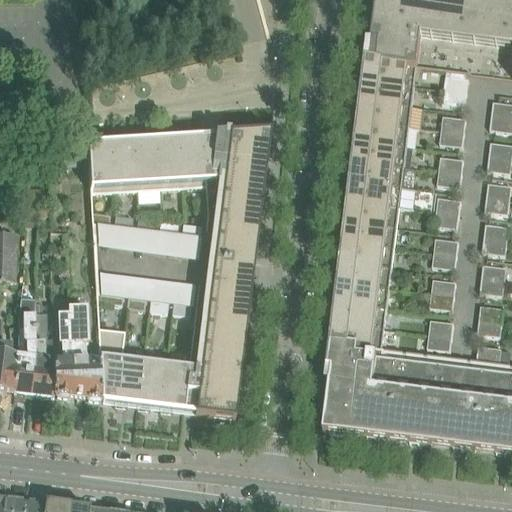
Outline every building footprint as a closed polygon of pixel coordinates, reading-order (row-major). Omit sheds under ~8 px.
[(466,78),(511,83),(511,0),(376,0),(371,45),(372,45),(370,63),(369,63),(369,65),(417,71),(417,72),(466,78)] [(369,65),(366,85),(414,91),(417,72),(417,71),(369,65)] [(468,83),(465,83),(447,81),(445,94),(467,97),(468,83)] [(366,85),(364,105),(412,111),(414,91),(366,85)] [(465,111),(467,97),(445,94),(443,109),(462,111),(465,111)] [(364,105),(361,126),(409,132),(412,111),(364,105)] [(493,107),(491,121),(511,123),(511,109),(498,108),(493,107)] [(511,137),(511,132),(511,123),(491,121),(490,135),(495,135),(511,137)] [(466,124),(460,124),(444,122),(443,135),(464,138),(466,124)] [(361,126),(359,146),(407,152),(409,132),(361,126)] [(463,152),(464,138),(443,135),(441,149),(459,152),(463,152)] [(251,293),(250,293),(253,272),(254,272),(254,271),(253,271),(269,136),(229,138),(228,142),(223,142),(223,139),(214,139),(214,143),(201,143),(204,192),(205,192),(206,221),(204,243),(215,245),(213,267),(210,290),(198,288),(188,367),(182,415),(194,416),(194,420),(234,425),(250,294),(251,294),(251,293)] [(191,140),(179,141),(182,193),(204,192),(201,143),(192,144),(191,140)] [(169,142),(156,143),(159,195),(182,193),(179,141),(178,141),(178,145),(169,145),(169,142)] [(146,143),(133,144),(136,196),(159,195),(156,143),(155,143),(155,146),(146,147),(146,143)] [(123,145),(110,145),(114,198),(136,196),(133,144),(132,144),(133,148),(124,148),(123,145)] [(87,155),(86,155),(86,169),(88,169),(90,199),(114,198),(110,145),(109,146),(110,149),(101,150),(100,146),(87,147),(87,151),(87,155)] [(359,146),(356,166),(404,172),(407,152),(359,146)] [(491,148),(489,162),(511,164),(511,153),(511,150),(494,148),(491,148)] [(67,156),(64,156),(51,157),(52,171),(68,170),(67,156)] [(509,178),(511,164),(489,162),(487,175),(493,176),(509,178)] [(462,179),(464,165),(442,163),(440,176),(462,179)] [(356,166),(354,186),(402,192),(404,172),(356,166)] [(460,193),(462,179),(440,176),(438,190),(460,193)] [(354,186),(351,206),(399,213),(415,215),(418,194),(402,192),(354,186)] [(488,188),(486,202),(508,205),(510,191),(491,189),(488,188)] [(506,219),(508,205),(486,202),(485,216),(490,217),(506,219)] [(459,220),(461,206),(439,203),(438,217),(459,220)] [(351,206),(349,227),(397,233),(399,213),(351,206)] [(458,234),(459,220),(438,217),(436,231),(458,234)] [(111,220),(93,218),(94,229),(110,231),(111,220)] [(115,221),(114,232),(132,234),(133,223),(115,221)] [(138,223),(137,234),(155,237),(156,226),(138,223)] [(161,226),(159,237),(177,239),(179,228),(161,226)] [(349,227),(346,247),(394,253),(397,233),(349,227)] [(183,229),(182,240),(200,242),(201,231),(183,229)] [(486,229),(484,243),(506,246),(507,232),(489,230),(486,229)] [(0,287),(15,288),(16,242),(0,241),(0,287)] [(504,260),(506,246),(484,243),(482,257),(488,258),(504,260)] [(459,247),(453,246),(437,244),(435,258),(457,260),(459,247)] [(346,247),(344,267),(392,273),(394,253),(346,247)] [(455,274),(457,260),(435,258),(433,272),(455,274)] [(344,267),(341,287),(389,293),(392,273),(344,267)] [(483,270),(481,284),(503,287),(505,273),(486,270),(483,270)] [(501,300),(503,287),(481,284),(480,298),(485,298),(501,300)] [(456,287),(451,287),(434,285),(433,299),(454,301),(456,287)] [(341,287),(339,308),(387,314),(389,293),(341,287)] [(124,302),(98,298),(98,306),(123,309),(124,302)] [(453,315),(454,301),(433,299),(431,313),(449,315),(453,315)] [(129,302),(128,313),(146,315),(147,304),(129,302)] [(151,305),(150,316),(168,318),(169,307),(151,305)] [(174,308),(172,319),(190,321),(192,310),(174,308)] [(339,308),(336,328),(384,334),(387,314),(339,308)] [(480,311),(479,325),(501,328),(502,313),(484,311),(480,311)] [(68,319),(72,404),(100,408),(100,406),(99,388),(97,355),(83,356),(83,348),(87,348),(85,313),(67,313),(68,319)] [(17,361),(12,397),(29,399),(34,364),(33,320),(33,315),(18,315),(18,320),(17,361)] [(53,402),(72,404),(68,319),(57,320),(58,348),(60,348),(61,359),(51,360),(52,365),(53,402)] [(53,402),(52,365),(43,364),(42,347),(45,345),(45,320),(33,320),(34,364),(29,399),(53,402)] [(499,341),(501,328),(479,325),(477,339),(483,339),(499,341)] [(454,328),(448,327),(432,326),(430,339),(452,342),(454,328)] [(382,354),(384,334),(336,328),(334,348),(353,351),(382,354)] [(97,353),(97,355),(99,388),(100,406),(102,406),(102,405),(114,406),(113,410),(114,410),(121,358),(124,337),(97,333),(98,353),(97,353)] [(450,356),(452,342),(430,339),(428,353),(447,356),(450,356)] [(0,395),(12,397),(17,361),(10,360),(10,349),(0,348),(0,395)] [(323,436),(411,447),(456,452),(499,458),(511,459),(511,369),(500,368),(500,369),(476,366),(476,365),(446,362),(382,354),(353,351),(334,348),(330,374),(329,386),(323,436)] [(478,351),(476,365),(476,366),(500,369),(500,368),(501,354),(482,351),(478,351)] [(143,361),(121,358),(114,410),(127,412),(127,408),(136,409),(136,413),(137,413),(143,361)] [(158,416),(159,416),(166,364),(143,361),(137,413),(149,414),(150,411),(159,412),(158,416)] [(188,367),(166,364),(159,416),(172,417),(173,414),(182,415),(188,367)] [(22,511),(23,505),(4,503),(2,511),(22,511)]
